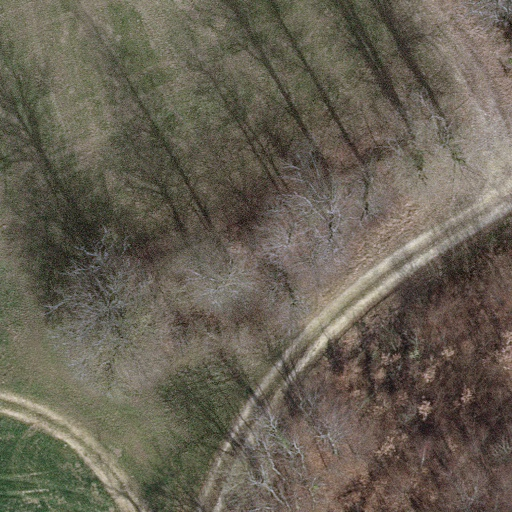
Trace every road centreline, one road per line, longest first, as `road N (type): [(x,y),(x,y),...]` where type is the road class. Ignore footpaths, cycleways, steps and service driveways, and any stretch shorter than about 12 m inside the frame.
road 1 (track): [(195,511),(306,351),(391,260),(511,191)]
road 2 (track): [(0,409),(40,415),(140,511)]
road 3 (track): [(511,140),(489,61),(450,0)]
